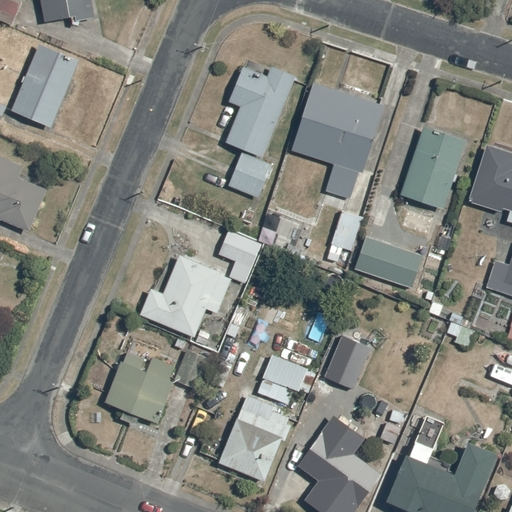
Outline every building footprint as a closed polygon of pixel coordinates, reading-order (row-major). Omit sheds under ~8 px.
[(19,0),(0,0),(0,16),(11,21),(19,0)] [(92,13),(89,0),(38,0),(42,18),(68,13),(68,18),(92,13)] [(74,57),(35,41),(8,108),(47,124),(74,57)] [(225,184),(257,196),(270,159),(260,155),(291,74),(263,63),(257,79),(234,71),(224,99),(237,104),(224,140),(240,146),(225,184)] [(380,100),(309,80),(289,148),(333,161),(324,189),(351,197),(380,100)] [(462,138),(419,124),(396,191),(440,206),(462,138)] [(511,157),(511,151),(481,142),(465,197),(505,209),(502,218),(511,220),(511,164),(510,164),(511,157)] [(0,216),(25,227),(44,183),(23,174),(22,177),(12,173),(17,162),(0,154),(0,216)] [(323,256),(336,261),(341,247),(350,249),(361,218),(339,210),(323,256)] [(229,277),(242,282),(258,240),(224,228),(215,251),(235,258),(231,270),(176,249),(159,291),(147,286),(137,312),(192,333),(203,305),(215,310),(229,277)] [(419,251),(362,234),(352,267),(409,285),(419,251)] [(493,260),(478,313),(505,321),(501,332),(511,335),(511,247),(507,264),(493,260)] [(176,359),(135,343),(132,352),(121,348),(101,399),(153,419),(176,359)] [(209,354),(187,346),(175,379),(197,387),(209,354)] [(304,353),(285,346),(281,357),(265,352),(252,390),(289,403),(294,387),(307,392),(314,370),(300,365),(304,353)] [(293,413),(243,392),(212,469),(258,488),(280,436),(283,437),(293,413)] [(379,470),(321,430),(297,465),(355,505),(379,470)] [(429,444),(408,435),(382,497),(418,511),(421,511),(422,510),(426,511),(468,511),(493,452),(462,440),(449,472),(422,460),(429,444)]
